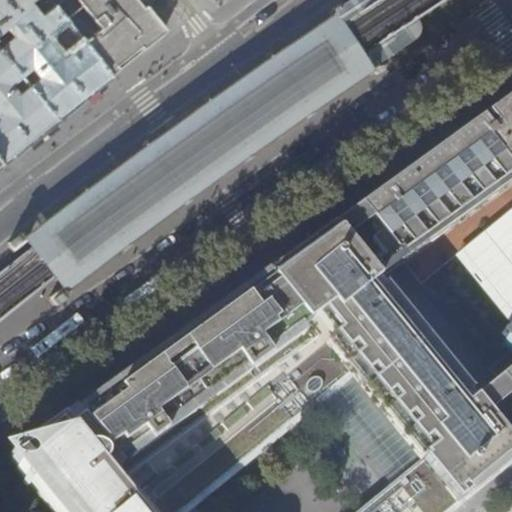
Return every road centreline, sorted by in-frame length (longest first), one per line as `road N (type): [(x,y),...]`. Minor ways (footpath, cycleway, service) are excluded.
road 1 (primary): [(0,375),(511,21)]
road 2 (primary): [(223,61),(0,227)]
